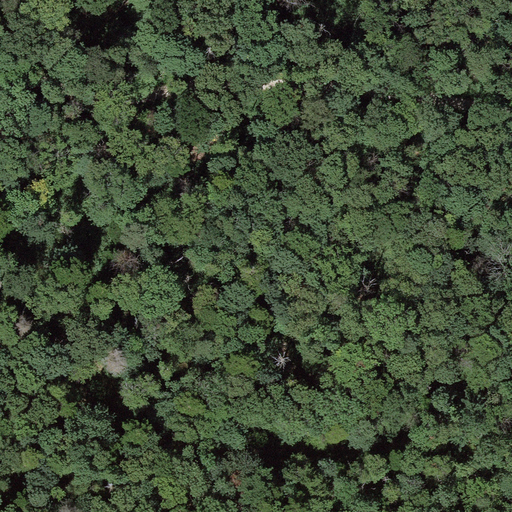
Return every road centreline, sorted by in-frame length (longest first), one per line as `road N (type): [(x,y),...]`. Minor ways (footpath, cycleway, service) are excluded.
road 1 (track): [(511,458),(380,447),(237,454),(163,429),(79,368),(47,322),(0,303)]
road 2 (track): [(511,113),(323,85),(200,83),(124,100),(83,96),(0,65)]
